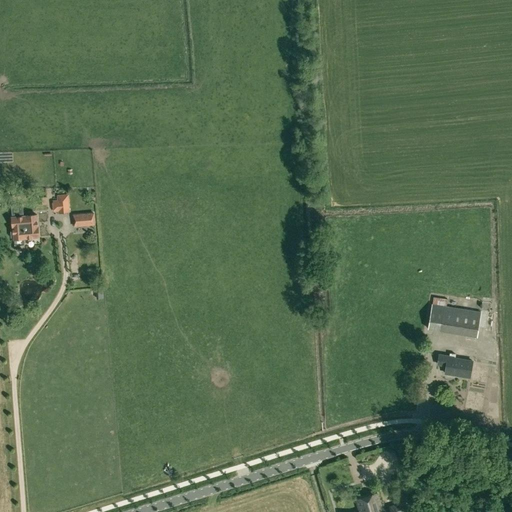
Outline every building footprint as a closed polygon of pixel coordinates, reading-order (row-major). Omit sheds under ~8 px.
[(68,194),(53,196),(55,213),(70,212),(68,194)] [(94,225),(93,213),(73,215),(74,226),(94,225)] [(15,242),(15,247),(23,247),(22,242),(39,241),(37,218),(13,220),(14,242),(15,242)] [(480,312),(444,307),(433,304),(428,328),(442,331),(476,336),(480,312)] [(473,361),(455,358),(456,354),(450,353),(449,356),(439,354),(438,364),(446,366),(445,373),(470,377),(473,361)] [(325,475),(326,484),(338,483),(337,474),(325,475)] [(356,500),(359,511),(382,511),(377,493),(356,500)] [(388,506),(390,511),(406,511),(403,502),(388,506)]
